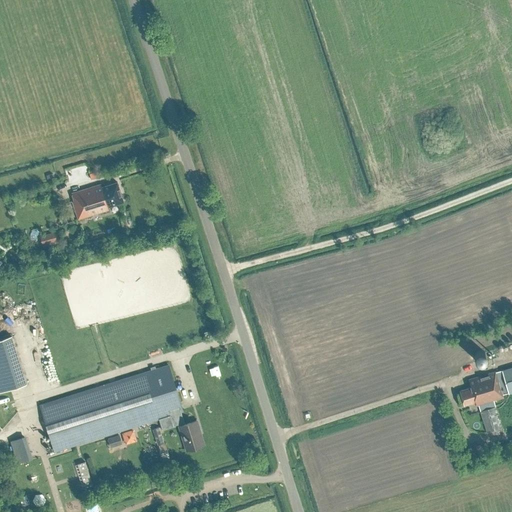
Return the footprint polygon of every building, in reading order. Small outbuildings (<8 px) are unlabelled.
[(108,206),(123,201),(117,181),(101,186),(100,183),(71,192),(74,200),(72,200),(78,219),(109,209),(108,206)] [(45,242),(55,239),(54,233),(44,236),(45,242)] [(0,330),(15,325),(11,315),(0,318),(0,330)] [(10,337),(0,339),(0,391),(25,384),(10,337)] [(203,443),(199,430),(196,420),(184,424),(180,411),(182,411),(168,364),(40,404),(54,451),(170,415),(174,425),(178,423),(186,448),(203,443)] [(60,364),(52,367),(55,376),(63,374),(60,364)] [(511,391),(511,367),(502,370),(509,393),(511,391)] [(502,395),(509,393),(502,370),(495,372),(495,371),(468,379),(470,386),(459,390),(464,405),(474,401),(476,405),(478,404),(479,406),(487,432),(501,427),(493,400),(502,397),(502,395)] [(151,429),(156,445),(163,442),(158,427),(151,429)] [(106,438),(109,447),(121,444),(118,434),(106,438)] [(31,459),(24,436),(10,440),(16,463),(31,459)] [(467,447),(470,457),(487,451),(484,441),(467,447)] [(92,485),(85,461),(77,463),(85,487),(92,485)] [(40,493),(34,493),(32,498),(35,503),(41,502),(43,497),(40,493)]
